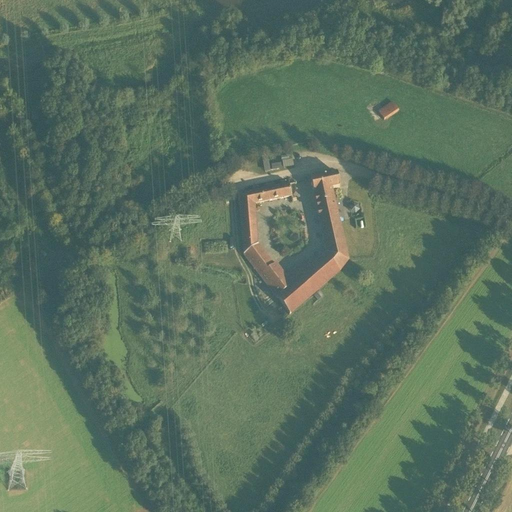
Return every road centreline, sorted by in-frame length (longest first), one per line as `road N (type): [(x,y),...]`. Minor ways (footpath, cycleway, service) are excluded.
road 1 (track): [(511,227),(483,211),(331,167),(222,188),(91,255)]
road 2 (track): [(171,511),(56,297),(91,255)]
road 3 (track): [(91,255),(75,248),(0,96)]
